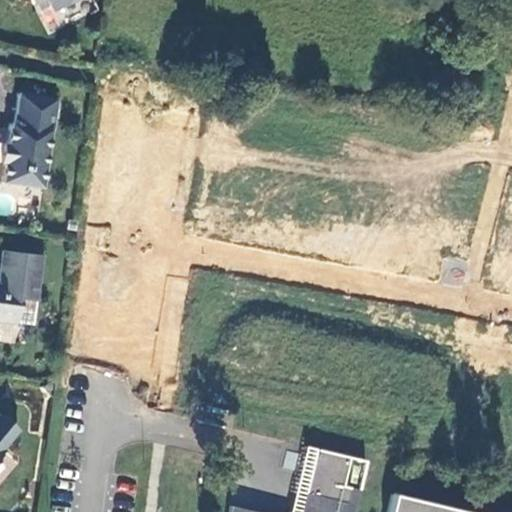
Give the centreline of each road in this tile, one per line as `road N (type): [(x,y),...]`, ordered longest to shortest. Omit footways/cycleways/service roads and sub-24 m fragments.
road 1 (unknown): [(103,381),(135,240),(511,306)]
road 2 (residential): [(86,511),(103,381)]
